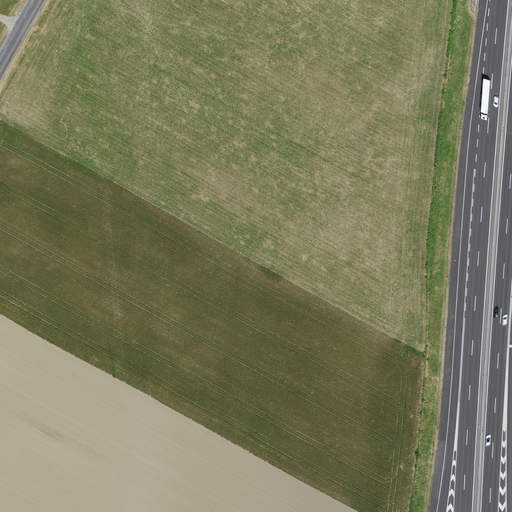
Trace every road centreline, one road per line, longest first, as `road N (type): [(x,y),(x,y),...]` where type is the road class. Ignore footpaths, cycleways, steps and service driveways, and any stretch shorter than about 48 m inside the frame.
road 1 (motorway): [(489,511),(511,161)]
road 2 (motorway): [(479,247),(441,511)]
road 3 (motorway): [(479,247),(463,511)]
road 4 (motorway): [(499,0),(479,247)]
